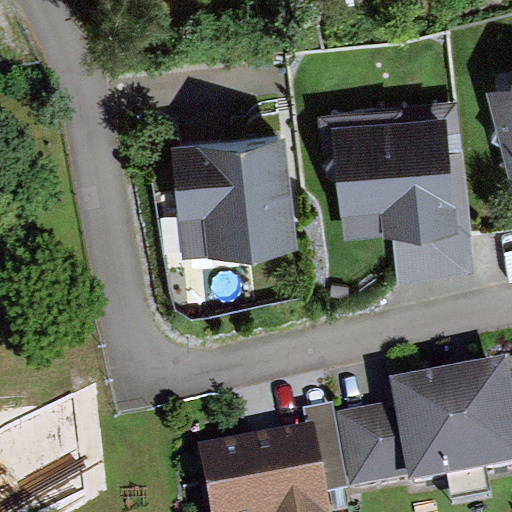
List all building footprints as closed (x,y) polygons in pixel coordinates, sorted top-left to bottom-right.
[(502,140),(511,178),(511,76),(488,83),(499,125),(493,135),(502,140)] [(393,224),(398,271),(473,264),(461,127),(447,128),(445,106),(406,109),(405,101),(319,109),(323,149),(336,148),(337,153),(327,162),(341,177),(346,229),(393,224)] [(287,126),(171,139),(185,250),(243,243),(257,253),(266,241),(301,237),(287,126)] [(511,444),(500,379),(401,399),(404,417),(346,428),(359,492),(415,480),(417,489),(511,469),(511,444)] [(309,427),(200,447),(212,511),(330,511),(327,494),(347,490),(331,407),(306,412),(309,427)]
